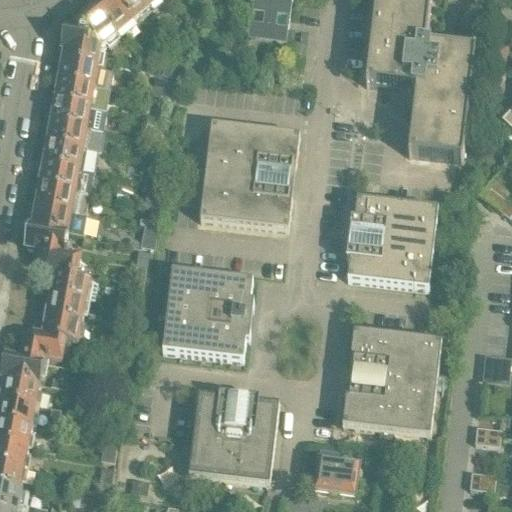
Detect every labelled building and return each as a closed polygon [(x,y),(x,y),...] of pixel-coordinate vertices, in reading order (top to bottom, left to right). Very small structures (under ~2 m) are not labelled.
[(101,7),(94,13),(117,42),(124,35),(127,35),(132,31),(133,29),(109,0),(108,0),(105,0),(99,5),(101,7)] [(109,0),(133,29),(140,39),(157,25),(149,16),(135,0),(109,0)] [(135,0),(149,16),(149,15),(151,14),(153,13),(159,9),(160,7),(162,5),(162,6),(165,3),(162,0),(135,0)] [(277,56),(286,48),(292,0),(253,0),(246,52),(277,56)] [(426,50),(428,34),(432,0),(377,0),(366,91),(369,91),(369,90),(416,96),(409,161),(411,161),(411,160),(460,166),(460,167),(463,167),(476,56),(474,55),(474,56),(449,53),(448,52),(447,51),(446,51),(445,50),(443,50),(442,51),(441,51),(440,52),(426,50)] [(85,21),(78,26),(100,53),(102,53),(106,51),(108,49),(111,54),(120,47),(117,42),(94,13),(92,12),(84,19),(85,21)] [(98,72),(101,54),(102,53),(100,53),(78,26),(75,29),(72,31),(72,33),(66,32),(61,65),(98,73),(98,72)] [(282,89),(302,92),(308,37),(289,34),(282,89)] [(185,56),(197,57),(199,38),(188,37),(185,56)] [(493,53),(488,98),(502,99),(507,54),(493,53)] [(164,62),(168,66),(173,72),(177,66),(170,57),(164,62)] [(61,77),(60,87),(94,93),(96,83),(97,81),(99,74),(98,73),(61,65),(59,76),(61,77)] [(173,72),(168,66),(162,79),(169,82),(173,72)] [(169,96),(169,95),(174,96),(176,89),(170,87),(158,82),(154,92),(169,96)] [(57,98),(56,108),(91,115),(90,113),(92,103),(94,102),(95,95),(94,93),(60,87),(59,87),(57,87),(55,97),(57,98)] [(169,96),(154,92),(151,98),(168,101),(169,96)] [(155,124),(155,126),(169,129),(173,107),(167,106),(167,104),(160,103),(155,124)] [(52,129),(87,135),(103,138),(105,129),(106,127),(107,121),(107,119),(107,117),(91,115),(56,108),(55,108),(53,108),(51,118),(54,118),(52,129)] [(511,113),(503,124),(511,132),(511,113)] [(169,129),(155,126),(152,145),(166,148),(169,129)] [(50,140),(48,150),(84,157),(83,156),(101,159),(105,139),(103,138),(87,135),(52,129),(49,129),(47,139),(50,140)] [(201,227),(288,237),(289,237),(292,206),(289,206),(290,199),(288,198),(289,193),(290,193),(291,193),(292,192),(293,191),(293,190),(293,189),(293,188),(293,187),(292,186),(291,185),(290,185),(291,179),(292,179),(293,172),(296,173),(300,142),(212,131),(201,227)] [(46,161),(44,171),(79,177),(79,175),(81,166),(82,164),(84,157),(48,150),(45,150),(43,160),(46,161)] [(146,165),(149,166),(163,168),(165,158),(148,155),(146,165)] [(163,168),(149,166),(145,184),(160,187),(164,168),(163,168)] [(42,181),(40,189),(90,200),(90,199),(95,195),(91,190),(94,178),(79,175),(79,177),(44,171),(41,170),(40,181),(42,181)] [(38,202),(37,210),(72,217),(86,219),(90,200),(40,189),(40,192),(38,191),(36,201),(38,202)] [(146,209),(157,211),(161,190),(150,189),(146,209)] [(458,203),(470,204),(472,191),(460,189),(458,203)] [(483,204),(496,214),(504,204),(491,194),(483,204)] [(511,209),(504,204),(496,214),(510,224),(511,220),(511,209)] [(348,255),(346,265),(350,266),(348,286),(429,296),(438,215),(357,205),(355,226),(351,225),(350,236),(351,236),(351,241),(350,241),(348,242),(347,243),(346,244),(346,245),(346,247),(347,248),(348,248),(348,249),(350,249),(349,255),(348,255)] [(30,233),(67,240),(68,238),(83,241),(84,241),(88,220),(86,219),(72,217),(37,210),(36,213),(34,212),(32,222),(35,223),(33,231),(30,231),(30,233)] [(139,230),(155,233),(156,224),(140,222),(139,230)] [(146,232),(142,254),(155,257),(159,235),(146,232)] [(26,253),(42,256),(82,263),(82,260),(64,257),(66,255),(67,249),(66,246),(67,240),(30,233),(26,253)] [(84,241),(83,241),(81,249),(92,251),(93,243),(84,241)] [(54,280),(89,286),(89,285),(89,284),(79,282),(79,281),(80,280),(81,273),(81,271),(82,263),(42,256),(39,270),(45,278),(54,280)] [(163,358),(176,359),(244,367),(246,347),(249,347),(250,347),(251,337),(253,318),(254,308),(254,307),(251,307),(253,286),(172,277),(163,358)] [(51,299),(51,302),(86,308),(91,307),(96,306),(99,289),(95,286),(89,285),(89,286),(54,280),(53,287),(50,289),(49,297),(51,299)] [(51,302),(47,323),(82,329),(82,327),(83,318),(85,316),(86,309),(86,308),(51,302)] [(129,336),(134,337),(138,316),(132,315),(129,336)] [(45,333),(43,341),(65,346),(78,348),(80,339),(81,337),(82,330),(82,329),(47,323),(44,325),(42,332),(45,333)] [(117,355),(120,356),(131,358),(135,338),(120,335),(117,355)] [(343,432),(399,439),(431,443),(442,347),(354,337),(350,368),(354,368),(353,375),(354,376),(353,381),(352,381),(351,381),(350,382),(350,383),(349,384),(349,385),(349,386),(350,387),(350,388),(351,389),(352,389),(352,395),(351,395),(350,402),(346,401),(343,432)] [(26,345),(22,364),(44,368),(45,364),(62,367),(63,358),(65,356),(66,349),(65,346),(43,341),(34,339),(26,345)] [(119,356),(115,377),(127,379),(131,359),(119,356)] [(2,383),(5,383),(40,390),(42,380),(44,378),(45,371),(44,369),(44,368),(22,364),(6,361),(2,383)] [(484,374),(500,376),(502,364),(485,362),(484,374)] [(51,391),(66,394),(67,385),(53,382),(51,391)] [(0,397),(2,399),(0,407),(36,414),(37,410),(39,408),(40,401),(39,398),(40,390),(5,383),(3,392),(0,393),(0,394),(0,397)] [(259,409),(259,406),(259,405),(249,404),(249,405),(243,405),(243,404),(243,402),(242,401),(241,401),(240,400),(239,400),(238,400),(237,401),(236,401),(235,402),(235,404),(230,403),(230,402),(220,401),(219,404),(199,402),(189,483),(270,492),(279,411),(259,409)] [(124,404),(114,403),(113,411),(111,423),(121,424),(123,412),(124,404)] [(0,428),(33,434),(33,431),(35,429),(36,422),(35,419),(36,414),(0,407),(0,408),(0,428)] [(51,413),(50,420),(60,422),(60,421),(61,415),(51,413)] [(0,450),(29,455),(29,451),(31,449),(32,442),(32,440),(33,434),(0,428),(0,450)] [(475,450),(488,451),(489,435),(477,434),(475,450)] [(489,435),(488,451),(500,453),(502,436),(489,435)] [(0,471),(25,477),(25,475),(25,474),(27,471),(28,465),(27,462),(29,455),(0,450),(0,471)] [(102,466),(114,468),(117,453),(104,451),(102,466)] [(321,455),(320,466),(315,495),(355,501),(355,497),(360,498),(362,486),(357,485),(359,472),(337,468),(339,458),(321,455)] [(0,491),(21,495),(23,486),(25,484),(26,478),(25,477),(0,471),(0,491)] [(96,487),(111,490),(114,475),(98,472),(96,487)] [(470,495),(482,496),(484,480),(472,479),(470,495)] [(484,480),(482,496),(495,498),(497,482),(484,480)] [(131,498),(147,501),(149,487),(133,485),(131,498)] [(0,511),(20,511),(21,510),(25,511),(27,496),(21,495),(0,491),(0,511)] [(53,497),(53,501),(52,510),(61,511),(63,498),(53,497)] [(93,497),(93,501),(92,505),(113,507),(114,499),(93,497)] [(291,503),(290,511),(320,511),(321,506),(291,503)]
